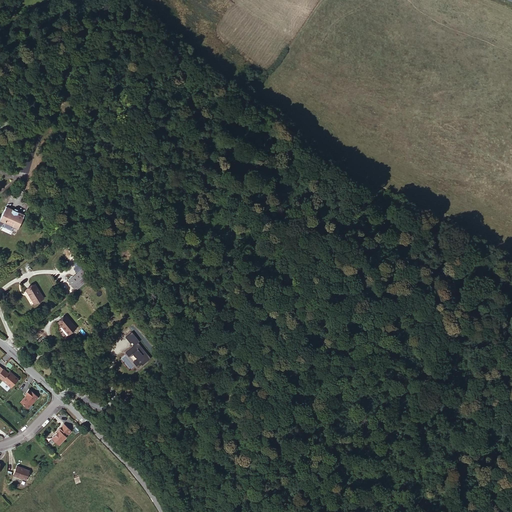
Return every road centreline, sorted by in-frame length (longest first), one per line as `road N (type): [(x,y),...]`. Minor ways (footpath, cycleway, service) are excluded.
road 1 (track): [(511,496),(440,440),(406,388),(337,331),(260,292),(234,262),(102,178),(77,128),(64,51),(106,0)]
road 2 (track): [(64,69),(26,171),(0,171)]
